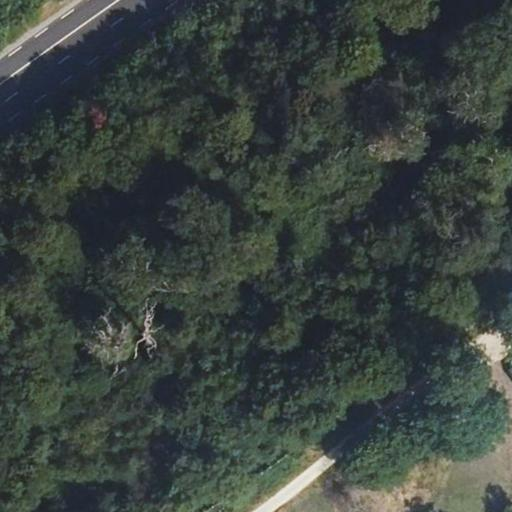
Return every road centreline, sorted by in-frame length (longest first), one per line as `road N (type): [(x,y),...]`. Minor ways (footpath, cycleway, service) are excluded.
road 1 (track): [(257,511),(511,321)]
road 2 (primary): [(0,95),(136,0)]
